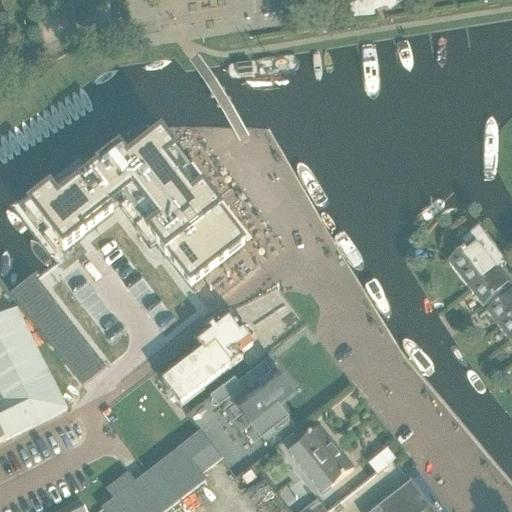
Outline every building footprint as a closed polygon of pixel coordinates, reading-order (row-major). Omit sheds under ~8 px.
[(339,0),(328,8),(326,16),(332,21),(374,17),(373,12),(386,8),(389,12),(406,0),(339,0)] [(79,183),(30,223),(63,263),(112,223),(108,219),(120,209),(190,294),(243,250),(156,145),(92,175),(97,181),(85,191),(79,183)] [(470,293),(500,269),(507,263),(480,229),(468,238),(483,257),(458,277),(470,293)] [(511,285),(511,284),(500,269),(470,293),(482,308),(511,285)] [(12,297),(79,384),(101,366),(34,280),(12,297)] [(511,292),(486,313),(498,329),(511,317),(511,292)] [(163,322),(180,321),(178,304),(162,306),(163,322)] [(0,443),(63,412),(12,312),(0,318),(0,443)] [(217,327),(213,323),(203,331),(206,336),(195,345),(201,353),(162,386),(182,410),(228,372),(243,361),(239,356),(253,346),(250,343),(252,339),(247,333),(243,334),(229,317),(217,327)] [(511,317),(498,329),(510,344),(511,342),(511,317)] [(360,376),(375,368),(364,349),(350,357),(360,376)] [(260,384),(248,394),(253,400),(241,410),(249,420),(261,410),(265,415),(291,394),(275,374),(261,386),(260,384)] [(210,399),(218,409),(240,392),(231,381),(210,399)] [(217,416),(206,402),(182,420),(193,434),(217,416)] [(214,426),(201,437),(200,436),(136,486),(128,476),(108,492),(115,502),(103,511),(102,511),(167,511),(204,483),(199,477),(219,461),(219,460),(232,449),(214,426)] [(353,471),(320,429),(298,448),(330,489),(353,471)] [(376,448),(382,462),(401,453),(395,439),(376,448)] [(431,511),(410,484),(373,511),(431,511)] [(325,511),(317,501),(302,511),(325,511)]
